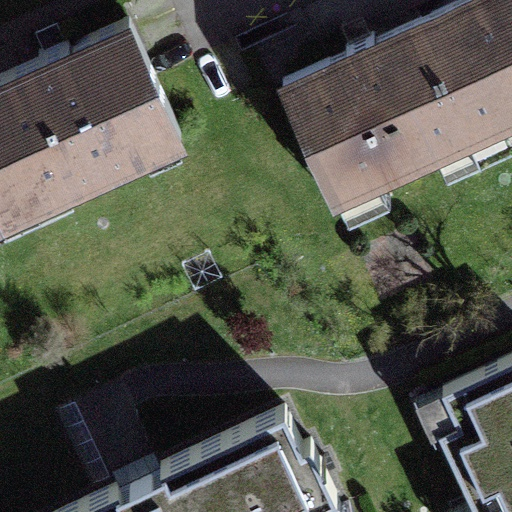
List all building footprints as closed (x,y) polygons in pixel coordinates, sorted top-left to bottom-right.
[(511,0),(456,0),(418,18),(467,127),(511,106),(511,0)] [(0,74),(0,205),(0,206),(178,126),(128,17),(0,74)] [(418,18),(284,79),(333,187),(467,127),(418,18)] [(511,511),(511,350),(442,383),(459,417),(439,426),(479,511),(511,511)] [(307,511),(304,506),(337,490),(312,437),(302,442),(284,404),(152,465),(49,511),(307,511)]
